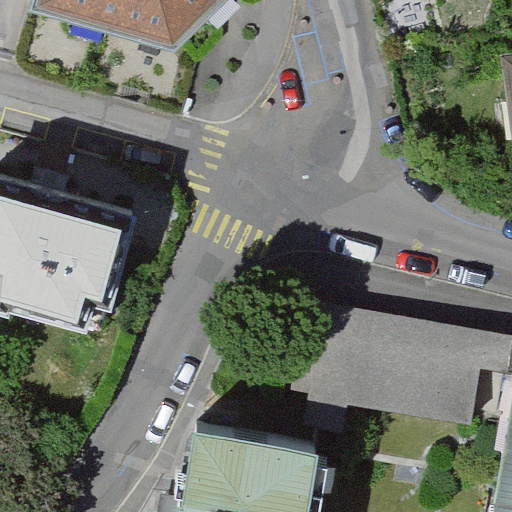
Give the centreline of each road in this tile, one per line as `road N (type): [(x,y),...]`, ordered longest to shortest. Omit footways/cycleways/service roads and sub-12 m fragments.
road 1 (residential): [(299,188),(242,219),(124,432),(58,511)]
road 2 (residential): [(0,87),(227,151),(299,188)]
road 3 (residential): [(511,254),(299,188)]
road 4 (residential): [(345,0),(363,78),(359,138),(334,169),(299,188)]
